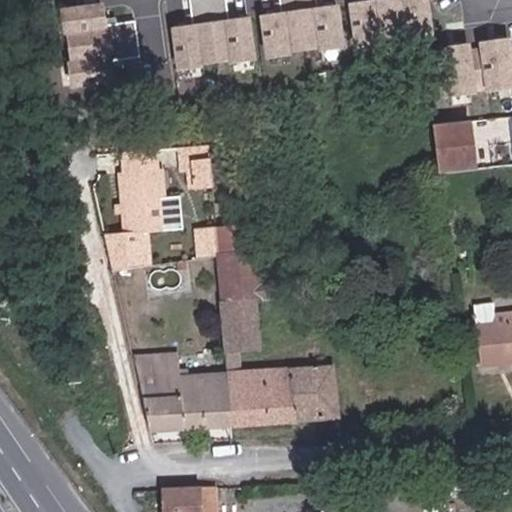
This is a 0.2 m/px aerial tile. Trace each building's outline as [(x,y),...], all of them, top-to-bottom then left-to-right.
[(147,57),(142,18),(102,23),(99,0),(94,0),(58,5),(67,76),(111,71),(109,62),(147,57)] [(190,0),(193,20),(168,23),(173,67),(256,57),(250,11),(235,13),(233,0),(190,0)] [(436,33),(433,0),(346,0),(349,39),(436,33)] [(342,6),(259,6),(260,50),(342,49),(342,6)] [(511,32),(434,42),(440,93),(511,84),(511,32)] [(433,127),(438,175),(475,170),(469,123),(433,127)] [(194,187),(211,186),(209,160),(192,161),(193,175),(194,187)] [(193,175),(192,161),(174,164),(176,176),(193,175)] [(115,236),(158,232),(152,171),(110,174),(115,236)] [(259,251),(216,255),(225,351),(238,351),(260,348),(255,299),(268,298),(266,283),(262,283),(259,251)] [(496,365),(507,363),(511,362),(511,312),(493,315),(492,303),(473,305),(481,367),(496,365)] [(137,354),(140,377),(199,373),(197,351),(137,354)] [(225,351),(226,372),(240,371),(238,351),(225,351)] [(226,372),(229,426),(339,417),(333,365),(240,371),(226,372)] [(149,432),(229,426),(226,372),(199,373),(140,377),(149,432)] [(199,489),(200,511),(215,511),(214,488),(199,489)] [(200,511),(199,489),(164,490),(164,511),(200,511)]
